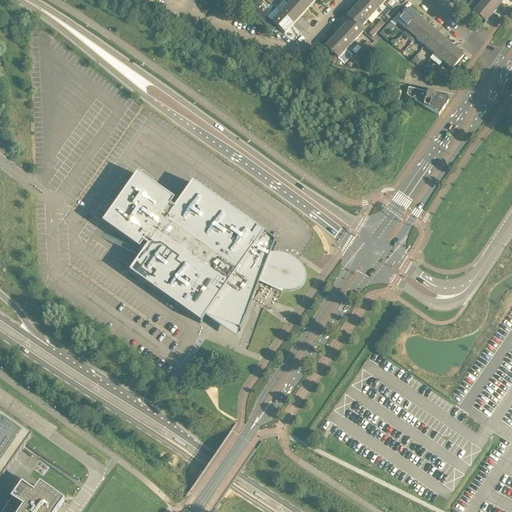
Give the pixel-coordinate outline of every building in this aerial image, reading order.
[(250,11),(251,9),(240,0),(236,6),(246,15),(250,11)] [(260,0),(251,9),(250,11),(262,23),(267,18),(258,10),(264,3),(260,0)] [(309,8),(300,0),(292,0),(288,5),(301,17),(309,8)] [(316,0),(300,0),(309,8),(316,0)] [(368,21),(376,12),(363,0),(355,9),(368,21)] [(376,12),(384,3),(380,0),(362,0),(363,0),(376,12)] [(493,14),(481,3),(476,0),(472,0),(465,9),(472,14),(473,13),(485,23),(493,14)] [(501,5),(495,0),(483,0),(481,3),(493,14),(501,5)] [(395,13),(401,7),(397,3),(391,10),(395,13)] [(293,25),(301,17),(288,5),(280,13),(293,25)] [(359,30),(368,21),(355,9),(346,18),(349,21),(350,21),(359,30),(360,30),(359,30)] [(406,31),(418,18),(408,9),(397,23),(406,31)] [(395,13),(391,10),(385,17),(389,20),(395,13)] [(280,13),(271,23),(267,18),(262,23),(272,32),(277,27),(284,35),(293,25),(280,13)] [(418,18),(406,31),(415,39),(427,25),(418,18)] [(349,21),(341,30),(354,42),(362,33),(360,30),(359,30),(350,21),(349,21)] [(375,28),(378,31),(385,24),(381,21),(375,28)] [(385,39),(395,27),(390,23),(379,35),(385,39)] [(427,25),(415,39),(424,47),(436,33),(427,25)] [(378,31),(375,28),(369,34),(372,37),(378,31)] [(341,30),(333,39),(346,51),(354,42),(341,30)] [(434,54),(445,41),(436,33),(424,47),(434,54)] [(352,57),(346,51),(333,39),(325,48),(329,52),(325,57),(333,65),(338,60),(344,65),(349,60),(352,57)] [(438,66),(439,66),(442,62),(443,62),(454,49),(445,41),(434,54),(430,59),(438,66)] [(361,48),(365,52),(371,45),(368,42),(361,48)] [(361,48),(355,55),(359,58),(365,52),(361,48)] [(463,57),(454,49),(443,62),(452,70),(463,57)] [(349,60),(356,66),(359,62),(357,60),(352,56),(352,57),(349,60)] [(448,103),(446,98),(408,89),(406,96),(436,117),(448,103)] [(299,264),(296,262),(295,261),(293,259),(291,258),(290,257),(286,256),(284,255),(281,254),(280,254),(276,254),(273,253),(270,254),(274,242),(192,184),(178,204),(137,175),(102,224),(139,251),(143,253),(133,267),(129,273),(200,324),(205,317),(227,325),(240,330),(239,332),(240,332),(256,290),(260,280),(261,281),(263,282),(266,285),(268,286),(272,288),(273,289),(275,290),(276,290),(279,291),(280,291),(286,292),(288,292),(291,292),(293,291),(295,291),(298,290),(299,289),(300,288),(301,287),(302,286),(303,285),(304,284),(305,282),(305,281),(306,280),(306,278),(306,277),(306,276),(306,275),(305,273),(305,271),(304,270),(303,269),(303,268),(301,266),(299,264)] [(1,412),(0,413),(0,496),(39,438),(1,412)] [(58,511),(64,504),(39,487),(33,496),(21,487),(3,511),(58,511)]
